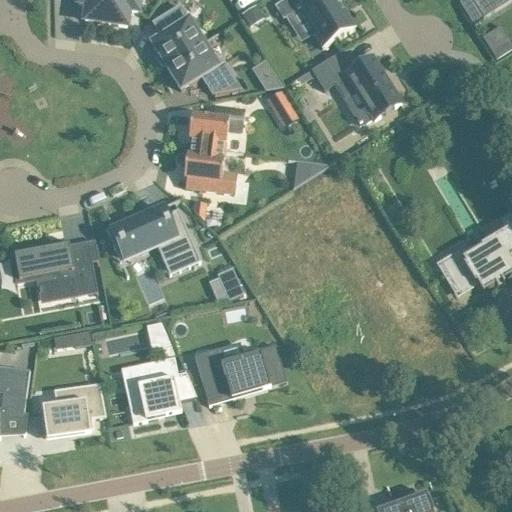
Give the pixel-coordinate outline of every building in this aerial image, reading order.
[(79,0),(79,6),(87,8),(85,23),(127,29),(129,14),(138,15),(140,0),(79,0)] [(284,23),(299,13),(302,12),(316,35),(313,36),(323,52),(355,32),(334,0),(318,0),(315,2),(314,0),(288,0),(275,8),(284,23)] [(511,0),(470,0),(484,21),(511,3),(511,0)] [(160,36),(152,46),(158,56),(157,61),(161,68),(166,69),(167,70),(204,47),(180,9),(154,26),(160,36)] [(254,9),(243,16),(250,27),(261,19),(254,9)] [(511,48),(500,29),(481,41),(495,64),(511,53),(511,48)] [(204,47),(167,70),(181,94),(207,89),(212,98),(242,92),(225,65),(218,69),(204,47)] [(341,55),(311,74),(324,94),(335,88),(344,103),(357,95),(375,124),(385,117),(391,114),(391,113),(402,107),(373,61),(362,68),(362,67),(357,70),(357,71),(353,74),(341,55)] [(276,80),(263,88),(267,94),(283,92),(276,80)] [(282,95),(269,104),(278,119),(292,110),(282,95)] [(192,118),(189,143),(192,143),(192,145),(191,151),(226,155),(228,133),(242,135),(245,115),(217,112),(216,121),(192,118)] [(187,158),(184,183),(187,183),(187,186),(186,192),(234,198),(237,178),(223,177),(226,155),(191,151),(190,159),(187,158)] [(312,166),(310,182),(332,168),(312,166)] [(195,207),(194,218),(204,227),(206,208),(195,207)] [(157,249),(164,265),(195,251),(178,213),(164,220),(161,212),(146,219),(145,216),(107,233),(115,252),(121,250),(126,262),(157,249)] [(217,219),(208,228),(218,236),(226,227),(217,219)] [(460,256),(441,267),(458,296),(477,285),(483,296),(503,284),(511,278),(511,238),(510,239),(508,235),(463,261),(460,256)] [(95,297),(98,297),(92,265),(69,269),(64,244),(46,247),(46,246),(9,253),(11,263),(13,262),(17,283),(45,278),(45,283),(51,282),(55,302),(95,295),(95,297)] [(233,271),(217,278),(222,289),(238,283),(233,271)] [(91,336),(74,338),(76,350),(92,348),(91,336)] [(172,349),(160,352),(162,361),(175,358),(172,349)] [(197,359),(195,360),(203,387),(217,382),(225,380),(227,387),(231,400),(231,399),(241,397),(267,389),(268,389),(269,391),(271,391),(287,386),(276,349),(258,354),(259,357),(223,367),(220,357),(198,363),(197,359)] [(133,427),(154,423),(152,411),(197,401),(186,377),(174,379),(171,368),(128,377),(136,413),(131,414),(133,427)] [(24,420),(30,374),(0,369),(0,444),(1,445),(0,422),(0,420),(4,421),(4,420),(24,420)] [(47,443),(91,437),(90,434),(95,433),(93,423),(106,421),(100,388),(67,392),(69,407),(43,411),(43,414),(41,414),(45,440),(47,440),(47,443)] [(433,511),(429,502),(427,503),(425,498),(393,509),(394,511),(433,511)]
